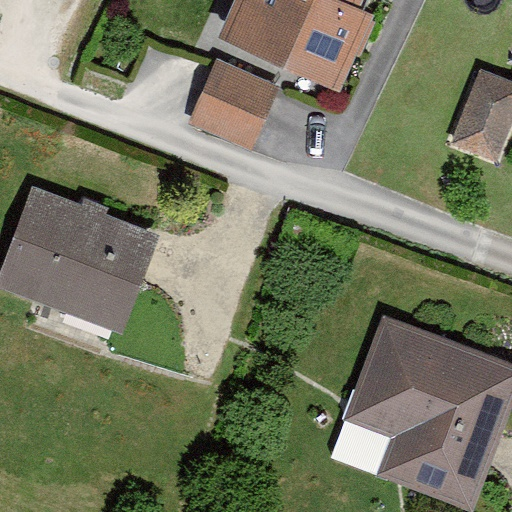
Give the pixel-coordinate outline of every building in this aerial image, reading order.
[(374,8),(360,1),(357,0),(231,0),(218,30),(339,84),(374,8)] [(276,83),(215,60),(192,119),(253,142),(276,83)] [(511,80),(481,69),(455,138),(498,154),(511,117),(511,80)] [(154,235),(31,194),(1,283),(124,324),(154,235)] [(511,378),(511,359),(383,319),(350,424),(392,437),(381,472),(473,501),(511,378)]
